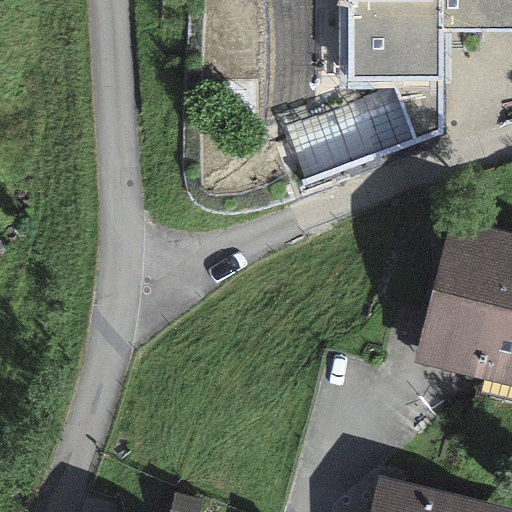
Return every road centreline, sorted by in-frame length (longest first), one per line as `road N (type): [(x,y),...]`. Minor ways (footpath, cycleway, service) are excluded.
road 1 (residential): [(114,0),(131,185),(129,273),(98,419),(64,511)]
road 2 (residential): [(315,511),(354,380)]
